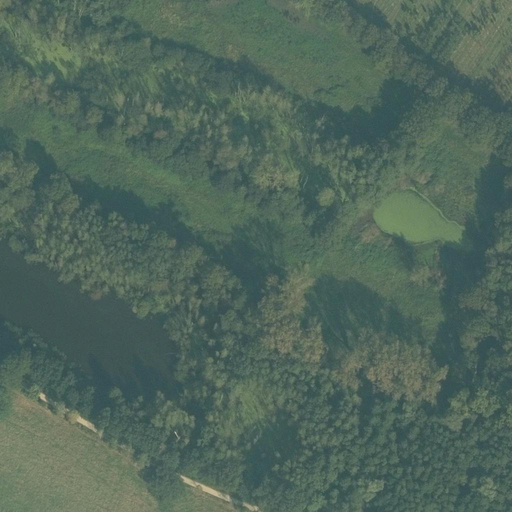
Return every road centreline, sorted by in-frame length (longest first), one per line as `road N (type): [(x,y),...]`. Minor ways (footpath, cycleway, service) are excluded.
road 1 (track): [(261,511),(148,464),(0,372)]
road 2 (track): [(506,127),(345,0)]
